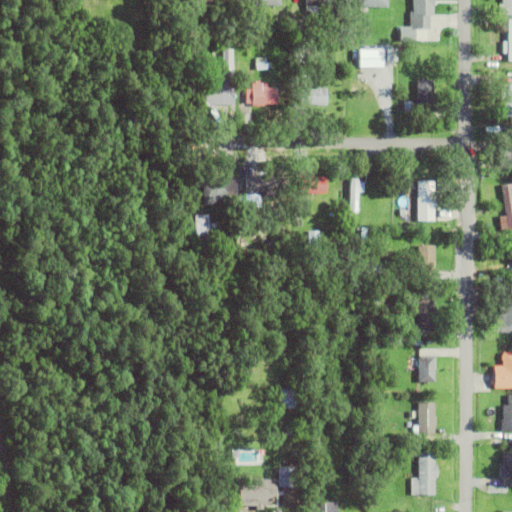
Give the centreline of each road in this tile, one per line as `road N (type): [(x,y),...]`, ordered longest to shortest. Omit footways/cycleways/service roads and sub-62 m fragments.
road 1 (residential): [(466,511),(467,0)]
road 2 (residential): [(189,142),(465,142)]
